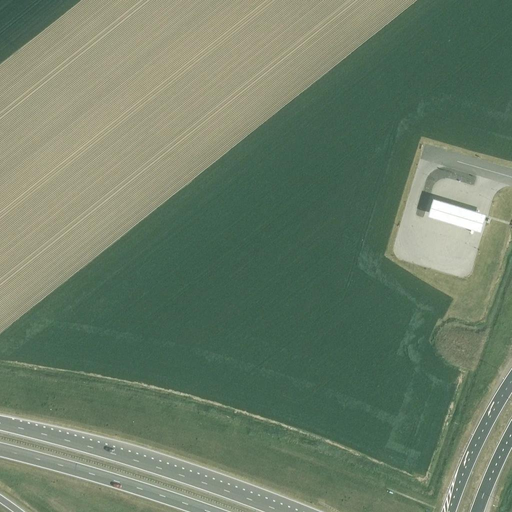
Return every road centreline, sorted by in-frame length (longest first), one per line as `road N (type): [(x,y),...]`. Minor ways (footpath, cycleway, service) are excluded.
road 1 (trunk): [(281,511),(0,424)]
road 2 (trunk): [(0,450),(206,511)]
road 3 (primary): [(511,381),(475,446),(451,511)]
